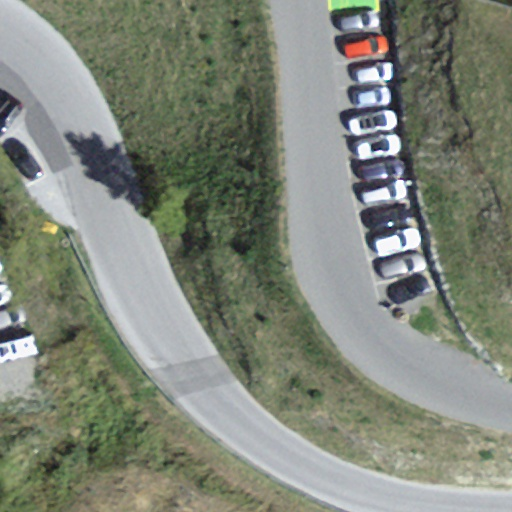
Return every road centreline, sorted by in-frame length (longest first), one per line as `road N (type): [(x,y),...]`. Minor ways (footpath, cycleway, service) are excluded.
road 1 (residential): [(0,32),(37,64),(64,104),(150,315),(218,403),(258,437),(343,485),(437,509),(511,511)]
road 2 (residential): [(308,0),(325,242),(356,314),(400,357),(511,406)]
